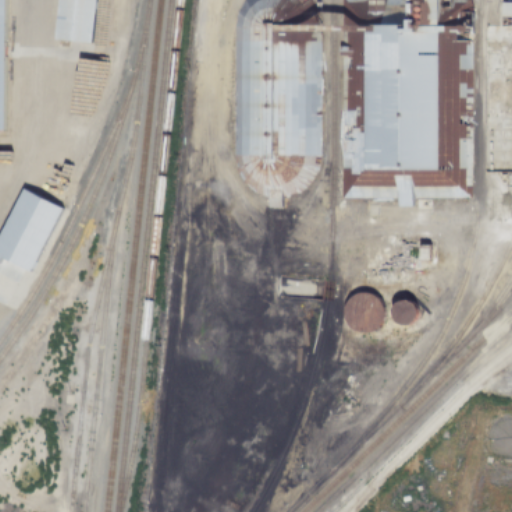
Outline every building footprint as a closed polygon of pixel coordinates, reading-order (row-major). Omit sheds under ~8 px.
[(53,0),(91,0),(86,43),(49,39),(53,0)] [(318,20),(318,156),(314,171),(305,185),(292,193),(279,196),(279,207),(266,207),(266,195),(260,194),(246,185),(236,172),(232,156),(232,20),(237,6),(242,0),(307,0),(312,6),(318,20)] [(365,0),(382,0),(382,25),(409,25),(409,0),(449,0),(449,7),(441,7),(441,25),(464,25),(464,195),(408,195),(408,206),(394,206),(394,195),(335,195),(335,25),(366,25),(365,0)] [(511,107),(482,108),(480,26),(508,25),(508,15),(497,15),(497,1),(511,1),(511,107)] [(511,172),(504,172),(481,172),(481,112),(511,111),(511,172)] [(0,224),(18,189),(58,210),(23,279),(0,267),(0,224)] [(356,284),(405,285),(405,271),(430,271),(430,239),(361,240),(360,244),(356,252),(355,263),(355,276),(356,284)] [(415,284),(415,273),(430,273),(430,284),(415,284)] [(346,326),(342,319),(341,311),(343,303),(348,296),(356,293),(364,293),(372,296),(377,301),(380,308),(381,315),(378,322),(373,328),(366,331),(359,332),(352,330),(346,326)] [(393,322),(390,318),(389,313),(390,308),(393,304),(397,301),(402,301),(407,303),(410,305),(412,309),(413,313),(412,317),(410,321),(406,324),(402,325),(397,324),(393,322)]
